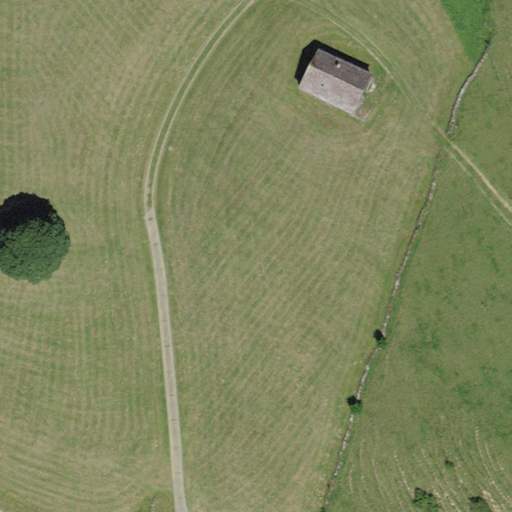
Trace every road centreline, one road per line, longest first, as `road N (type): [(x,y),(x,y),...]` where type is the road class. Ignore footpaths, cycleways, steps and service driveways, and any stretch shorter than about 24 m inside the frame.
road 1 (track): [(183,511),(149,193),(162,136),(203,53),(248,0)]
road 2 (track): [(300,0),(378,53),(511,213)]
